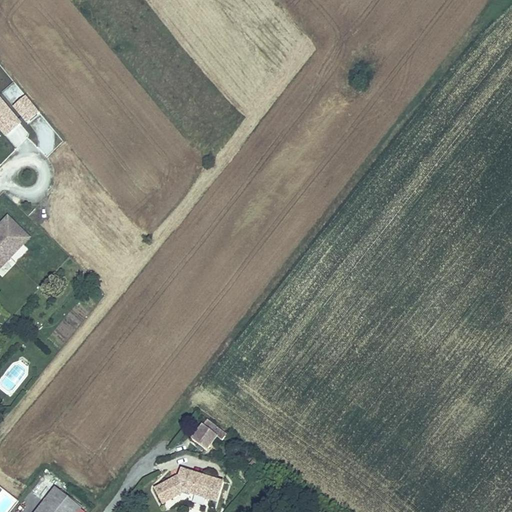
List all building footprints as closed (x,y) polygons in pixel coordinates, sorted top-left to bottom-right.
[(26,124),(40,113),(26,96),(12,107),(26,124)] [(0,131),(6,139),(23,124),(0,98),(0,131)] [(0,245),(12,258),(33,238),(8,214),(0,223),(0,245)] [(0,270),(12,258),(0,245),(0,270)] [(227,435),(208,420),(193,440),(207,451),(218,437),(223,441),(227,435)] [(181,470),(179,477),(155,489),(162,504),(185,492),(218,502),(224,483),(181,470)] [(78,511),(81,509),(55,488),(36,511),(78,511)]
